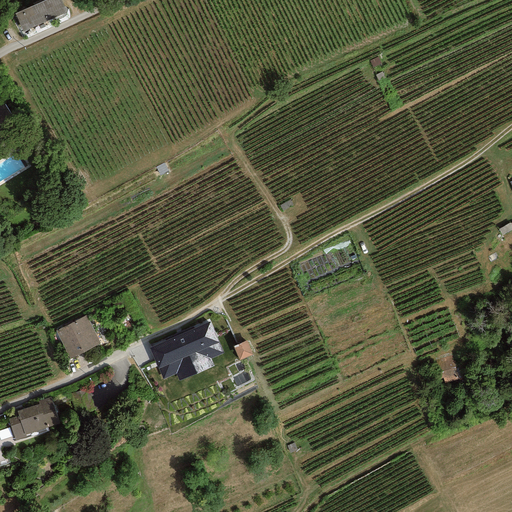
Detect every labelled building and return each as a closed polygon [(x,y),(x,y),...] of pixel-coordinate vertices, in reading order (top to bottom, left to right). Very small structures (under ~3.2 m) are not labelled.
[(61,0),(45,0),(15,14),(23,32),(67,12),(61,0)] [(0,128),(15,120),(1,97),(0,97),(0,128)] [(86,316),(56,331),(70,358),(100,343),(86,316)] [(179,381),(214,366),(210,359),(224,353),(210,321),(149,348),(163,380),(176,374),(179,381)] [(246,341),(233,347),(239,360),(252,354),(246,341)] [(450,355),(434,358),(439,382),(455,378),(450,355)] [(15,440),(26,437),(26,435),(59,424),(51,397),(38,401),(39,404),(17,411),(18,415),(8,419),(15,440)]
